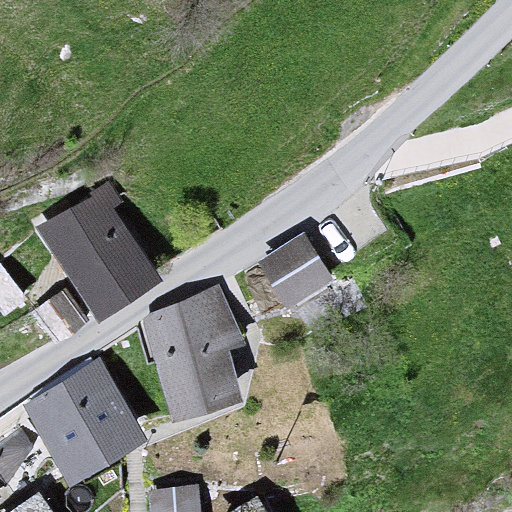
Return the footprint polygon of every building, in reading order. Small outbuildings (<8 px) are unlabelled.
[(97,203),(35,242),(89,325),(151,286),(97,203)] [(301,248),(252,279),(277,319),(326,288),(301,248)] [(208,308),(139,329),(171,430),(240,408),(208,308)] [(102,378),(23,416),(60,491),(139,453),(102,378)] [(153,511),(207,511),(206,482),(153,484),(153,511)] [(37,511),(31,503),(18,511),(37,511)]
